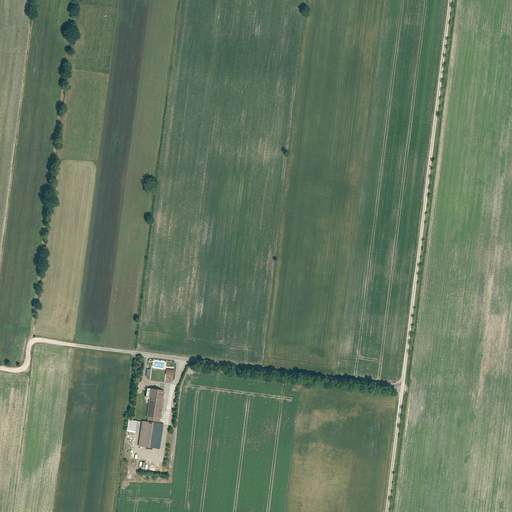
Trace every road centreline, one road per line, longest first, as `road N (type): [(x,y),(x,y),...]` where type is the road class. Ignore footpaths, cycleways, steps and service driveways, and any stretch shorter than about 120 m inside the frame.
road 1 (track): [(385,511),(449,0)]
road 2 (track): [(400,387),(74,344)]
road 3 (track): [(182,358),(163,451),(139,450)]
